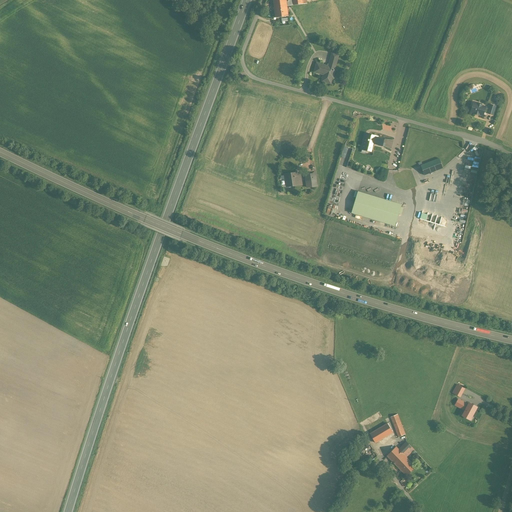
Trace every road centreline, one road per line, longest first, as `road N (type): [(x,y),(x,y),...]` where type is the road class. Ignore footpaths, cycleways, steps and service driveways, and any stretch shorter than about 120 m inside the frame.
road 1 (primary): [(511,339),(268,267),(0,152)]
road 2 (secondary): [(246,0),(67,511)]
road 3 (unclassified): [(511,153),(254,78),(241,56),(262,0)]
